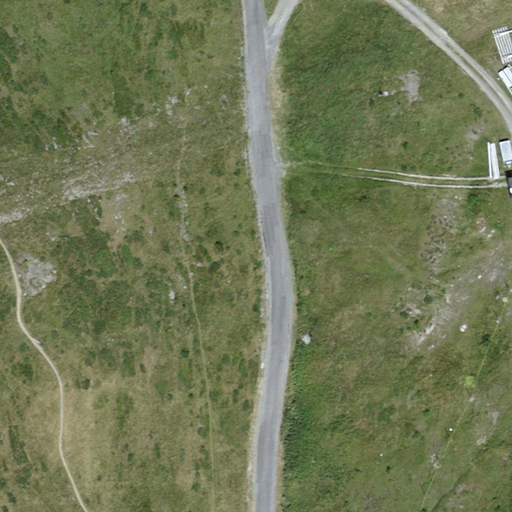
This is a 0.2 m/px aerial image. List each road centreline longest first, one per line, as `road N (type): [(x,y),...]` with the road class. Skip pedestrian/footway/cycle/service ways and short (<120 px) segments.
road 1 (unclassified): [(256,0),(262,162),(283,307),(265,511)]
road 2 (track): [(398,0),(488,83),(511,122)]
